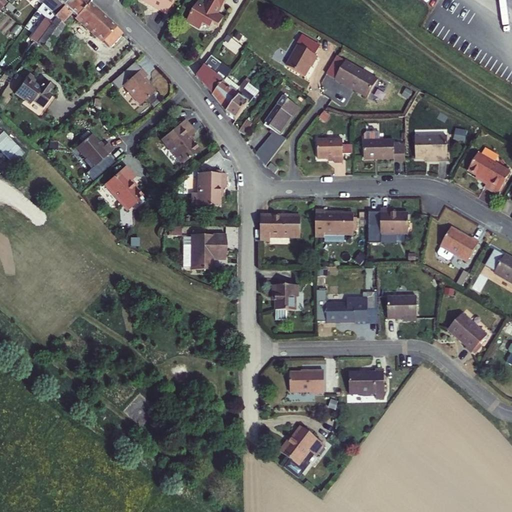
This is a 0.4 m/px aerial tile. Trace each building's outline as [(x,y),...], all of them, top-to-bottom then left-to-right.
[(24,0),(24,1),(38,14),(39,12),(42,8),(36,3),(38,1),(39,0),(24,0)] [(39,0),(38,1),(36,3),(42,8),(39,12),(52,25),(55,21),(54,19),(71,0),(39,0)] [(47,33),(37,45),(47,52),(64,27),(62,25),(71,16),(107,49),(121,34),(81,0),(71,0),(54,19),(55,21),(52,25),(47,33)] [(174,0),(139,0),(139,1),(165,17),(174,0)] [(225,0),(210,0),(205,9),(197,4),(185,24),(199,31),(202,26),(209,30),(211,25),(217,29),(223,19),(217,15),(225,0)] [(3,12),(0,15),(0,29),(4,33),(15,22),(3,12)] [(36,48),(37,45),(47,33),(40,28),(30,43),(36,48)] [(241,60),(247,53),(226,36),(220,44),(241,60)] [(299,49),(287,69),(305,79),(317,58),(315,57),(320,48),(303,38),(297,48),(299,49)] [(194,78),(212,99),(227,79),(231,74),(221,67),(217,72),(206,63),(194,78)] [(380,83),(349,63),(337,83),(368,102),(380,83)] [(147,78),(141,72),(140,72),(134,64),(111,84),(117,91),(123,87),(140,107),(154,95),(143,82),(147,78)] [(34,84),(36,81),(28,75),(14,94),(29,106),(31,103),(42,111),(51,97),(48,95),(53,89),(43,82),(39,88),(34,84)] [(245,93),(227,79),(212,99),(226,116),(226,117),(245,93)] [(251,85),(245,93),(226,117),(236,124),(261,92),(251,85)] [(275,132),(297,106),(287,99),(267,127),(275,132)] [(259,173),(262,175),(265,171),(290,140),(284,135),(302,110),(297,106),(275,132),(256,155),(258,165),(259,173)] [(241,131),(246,135),(254,124),(249,120),(241,131)] [(194,135),(183,122),(161,141),(181,166),(199,152),(188,139),(194,135)] [(92,170),(107,157),(111,153),(106,146),(101,150),(90,137),(75,150),(92,170)] [(396,167),(406,167),(406,149),(395,149),(395,145),(382,145),(381,138),(368,138),(366,141),(366,162),(384,162),(384,165),(395,165),(396,167)] [(448,140),(416,141),(417,163),(427,162),(432,162),(432,165),(449,165),(448,140)] [(344,143),(319,144),(319,164),(336,163),(336,167),(345,167),(344,143)] [(107,157),(92,170),(99,178),(113,165),(107,157)] [(511,178),(480,159),(469,177),(488,188),(487,191),(485,194),(498,201),(511,178)] [(272,163),(269,168),(276,173),(279,169),(272,163)] [(134,181),(124,170),(104,188),(128,214),(142,201),(129,186),(134,181)] [(222,176),(203,175),(199,175),(199,208),(220,208),(220,189),(227,189),(226,176),(222,176)] [(488,188),(478,182),(476,185),(487,191),(488,188)] [(388,210),(380,210),(381,212),(368,212),(368,238),(381,238),(381,235),(408,234),(408,214),(389,215),(388,210)] [(326,212),(315,212),(315,239),(326,239),(326,236),(346,236),(355,236),(355,232),(355,219),(355,215),(326,215),(326,212)] [(301,215),(260,215),(260,242),(272,243),(272,238),(301,238),(301,215)] [(470,240),(451,229),(440,247),(437,253),(438,256),(446,261),(449,261),(453,254),(466,263),(478,242),(471,238),(470,240)] [(228,238),(193,238),(193,241),(194,272),(194,273),(215,273),(215,260),(227,261),(228,238)] [(185,272),(194,272),(193,241),(185,241),(185,272)] [(511,285),(511,260),(505,256),(504,258),(494,252),(485,267),(495,273),(494,275),(511,285)] [(328,323),(328,324),(356,324),(356,322),(368,322),(368,298),(349,298),(349,304),(328,304),(328,285),(319,285),(319,323),(328,323)] [(300,287),(274,288),(274,299),(277,299),(277,312),(277,321),(288,321),(288,312),(297,312),(297,298),(300,298),(300,287)] [(389,297),(389,319),(404,319),(418,320),(418,296),(389,297)] [(377,298),(368,298),(368,322),(356,322),(356,324),(356,325),(377,325),(377,298)] [(484,336),(460,315),(445,332),(463,347),(462,349),(469,355),(484,336)] [(375,374),(349,374),(349,397),(375,397),(375,401),(385,401),(385,372),(375,372),(375,374)] [(304,375),(290,374),(290,393),(324,393),(324,373),(304,373),(304,375)] [(326,444),(303,426),(292,440),(290,438),(281,449),(300,464),(311,451),(317,455),(326,444)]
